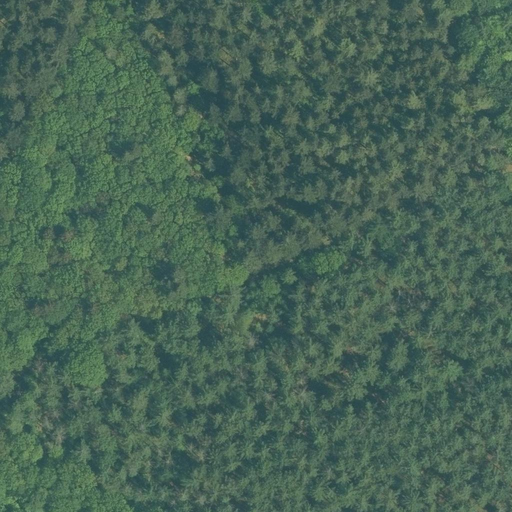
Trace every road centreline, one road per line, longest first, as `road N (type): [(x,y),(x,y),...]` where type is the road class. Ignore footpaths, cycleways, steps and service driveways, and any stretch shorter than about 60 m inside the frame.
road 1 (track): [(511,171),(0,382)]
road 2 (track): [(0,178),(100,0)]
road 3 (track): [(446,0),(511,148)]
